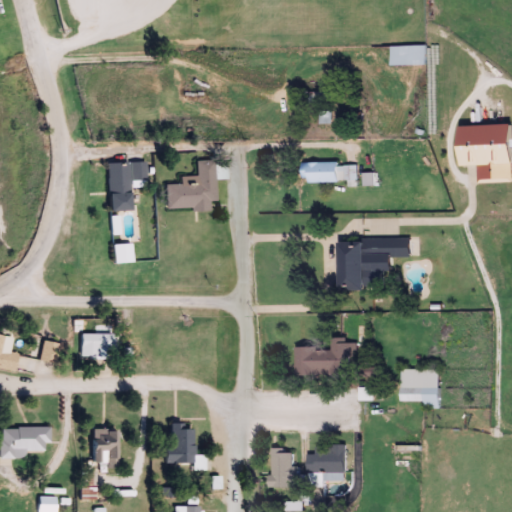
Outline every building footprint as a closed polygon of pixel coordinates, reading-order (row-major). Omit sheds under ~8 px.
[(421,65),(421,45),(387,45),(387,65),(421,65)] [(326,92),(302,92),(302,105),(326,105),(326,92)] [(474,182),(507,182),(507,124),(452,124),(453,166),(474,166),(474,182)] [(163,210),(206,209),(206,200),(214,200),(213,178),(225,178),(224,161),(194,162),(194,176),(177,176),(177,184),(162,184),(163,210)] [(127,187),(144,187),(144,162),(102,162),(102,210),(127,210),(127,187)] [(353,163),(297,164),(297,182),(353,181),(353,163)] [(333,290),(369,290),(369,257),(395,257),(395,240),(333,240),(333,290)] [(9,337),(0,334),(0,370),(11,372),(15,353),(6,352),(9,337)] [(75,359),(109,359),(109,334),(75,334),(75,359)] [(35,358),(54,363),(58,344),(39,340),(35,358)] [(290,345),(353,343),(354,378),(291,380),(290,345)] [(418,388),(418,408),(435,408),(435,369),(397,369),(397,388),(418,388)] [(165,445),(159,445),(159,462),(192,462),(192,455),(188,455),(188,429),(179,429),(179,423),(165,423),(165,445)] [(47,443),(47,427),(0,427),(0,455),(42,455),(42,443),(47,443)] [(114,429),(87,429),(87,468),(114,468),(114,429)] [(341,479),(341,444),(311,444),(311,453),(304,453),(303,478),(341,479)] [(288,466),(288,448),(266,448),(266,487),(294,487),(294,466),(288,466)] [(76,506),(91,506),(91,472),(76,472),(76,506)]
